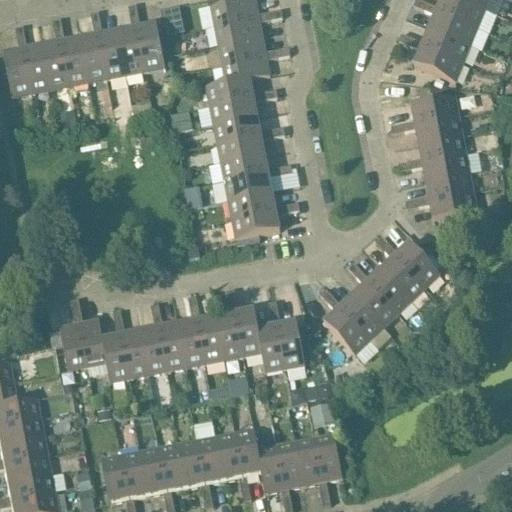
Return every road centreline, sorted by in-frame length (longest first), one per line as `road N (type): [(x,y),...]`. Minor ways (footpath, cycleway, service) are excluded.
road 1 (residential): [(323,266),(386,208),(368,78),(400,0)]
road 2 (residential): [(289,0),(304,73),(293,104),(323,266)]
road 3 (residential): [(55,299),(323,266)]
